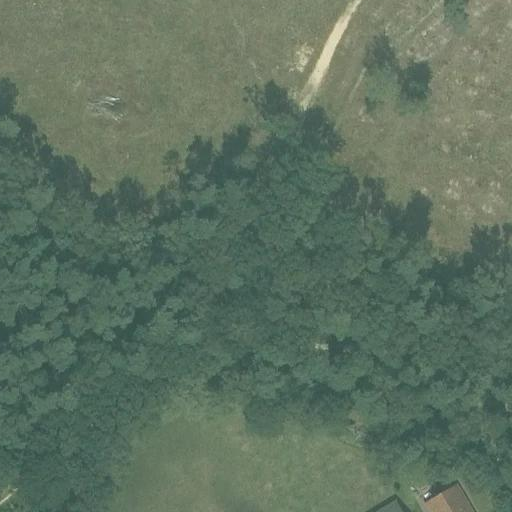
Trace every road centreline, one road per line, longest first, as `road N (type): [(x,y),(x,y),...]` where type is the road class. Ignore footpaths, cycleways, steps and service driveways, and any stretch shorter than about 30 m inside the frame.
road 1 (track): [(511,364),(234,343),(188,350)]
road 2 (track): [(188,350),(0,503)]
